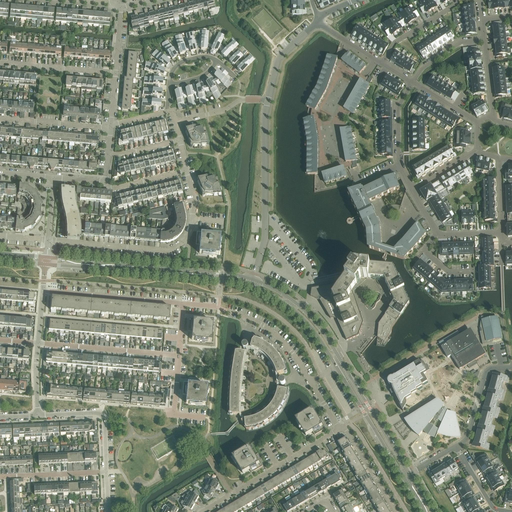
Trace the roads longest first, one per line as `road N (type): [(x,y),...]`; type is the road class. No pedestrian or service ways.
road 1 (residential): [(318,20),(276,59),(263,117),(263,242),(251,278)]
road 2 (residential): [(48,240),(175,248),(192,219),(186,170)]
road 3 (tertiary): [(251,278),(47,257)]
road 4 (tertiary): [(46,265),(249,286)]
road 5 (residential): [(202,511),(339,429)]
road 6 (residential): [(179,356),(37,343)]
road 7 (residential): [(182,303),(42,291)]
road 8 (tertiary): [(336,367),(402,478)]
road 9 (tertiary): [(408,474),(342,364)]
road 10 (tertiary): [(342,364),(313,318),(251,278)]
road 11 (tertiary): [(249,286),(308,322),(336,367)]
road 12 (residential): [(311,382),(274,333),(219,308)]
road 13 (residential): [(106,472),(98,413),(37,416)]
